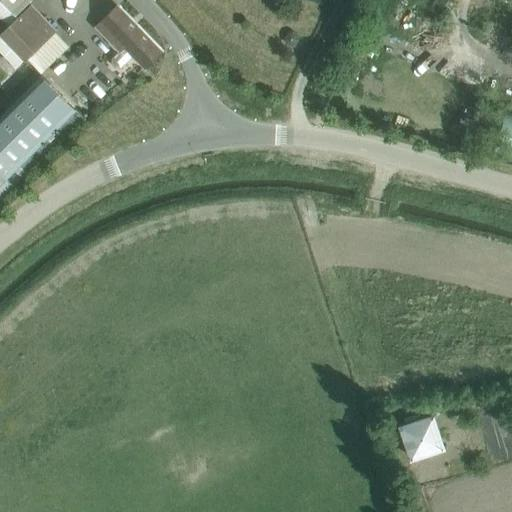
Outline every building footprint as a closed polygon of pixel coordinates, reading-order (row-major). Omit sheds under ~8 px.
[(0,0),(0,2),(14,16),(19,10),(27,3),(29,0),(0,0)] [(1,36),(0,37),(0,52),(16,69),(24,60),(25,61),(26,59),(54,32),(55,31),(27,3),(19,10),(23,14),(1,35),(1,36)] [(116,7),(96,27),(115,46),(119,51),(111,59),(111,65),(115,68),(121,68),(133,56),(145,68),(160,53),(116,7)] [(0,200),(59,144),(85,120),(76,110),(41,76),(27,89),(14,103),(0,116),(0,200)] [(19,81),(5,95),(14,103),(27,89),(19,81)] [(511,113),(506,112),(494,154),(511,159),(511,113)] [(394,428),(403,465),(442,456),(434,419),(394,428)] [(467,425),(445,433),(450,448),(472,440),(467,425)]
